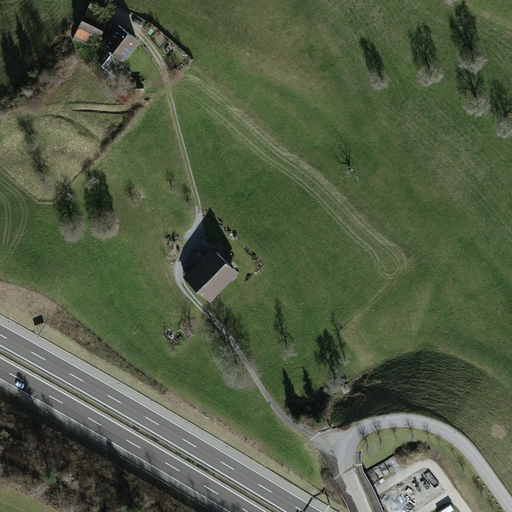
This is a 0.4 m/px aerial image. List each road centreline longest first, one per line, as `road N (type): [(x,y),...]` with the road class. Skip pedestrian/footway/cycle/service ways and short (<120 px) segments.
road 1 (track): [(347,458),(296,423),(173,279),(200,227),(200,188),(167,68),(125,10),(104,0)]
road 2 (motorway): [(305,511),(0,333)]
road 3 (motorway): [(0,369),(245,511)]
road 4 (residential): [(348,475),(353,440),(371,424),(422,415),(470,445),(511,500)]
